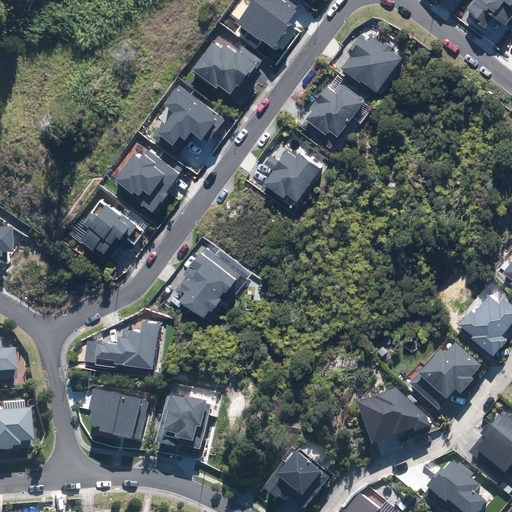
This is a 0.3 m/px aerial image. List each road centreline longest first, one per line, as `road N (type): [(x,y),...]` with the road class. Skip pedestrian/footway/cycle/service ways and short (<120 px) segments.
road 1 (residential): [(43,330),(144,279),(346,0)]
road 2 (residential): [(325,511),(347,482),(439,446),(511,359)]
road 3 (residential): [(233,511),(150,477),(73,474)]
road 4 (residential): [(43,330),(73,474)]
road 5 (residential): [(404,0),(511,80)]
